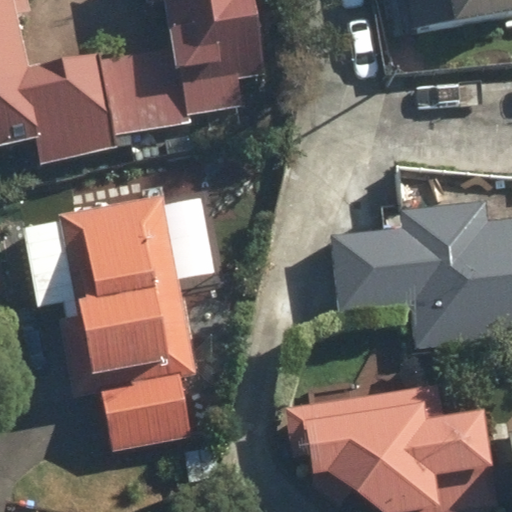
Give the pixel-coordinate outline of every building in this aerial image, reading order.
[(52,160),(182,134),(162,36),(42,60),(29,0),(0,0),(0,145),(47,136),(52,160)] [(265,0),(169,0),(183,71),(218,65),(213,34),(270,24),(265,0)] [(511,0),(404,0),(411,35),(511,17),(511,0)] [(163,200),(71,214),(106,448),(198,434),(163,200)] [(511,206),(422,214),(423,227),(336,234),(342,306),(428,299),(432,349),(511,343),(511,206)] [(344,475),(390,507),(455,501),(452,467),(500,463),(496,414),(439,419),(437,393),(301,405),(308,478),(344,475)]
